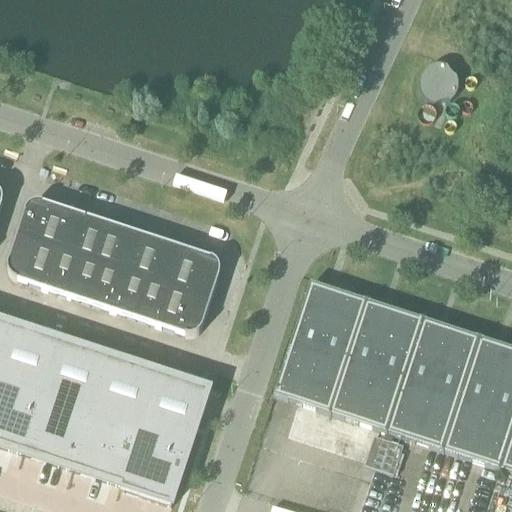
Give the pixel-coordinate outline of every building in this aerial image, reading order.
[(458,83),(457,81),(455,80),(453,78),(451,76),(449,74),(448,72),(446,71),(444,70),(441,69),(439,69),(436,69),(434,70),(431,70),(429,72),(427,73),(425,74),(423,76),(422,78),(421,80),(420,83),(419,85),(419,88),(419,90),(419,93),(420,95),(421,97),(422,99),(423,101),(425,103),(427,105),(429,106),(431,107),(433,108),(436,107),(438,106),(440,105),(443,105),(445,104),(448,105),(450,105),(452,104),(454,102),(455,100),(456,98),(457,96),(458,93),(458,91),(458,88),(458,86),(458,83)] [(25,216),(16,242),(57,255),(69,216),(41,207),(39,207),(37,207),(35,207),(33,208),(31,209),(29,210),(28,211),(27,213),(26,215),(25,216)] [(107,229),(69,216),(57,255),(79,263),(95,268),(107,229)] [(107,229),(95,268),(102,270),(125,278),(133,280),(145,241),(107,229)] [(183,254),(145,241),(133,280),(148,285),(171,293),(183,254)] [(15,284),(17,285),(44,294),(57,255),(16,242),(8,268),(8,270),(7,272),(7,274),(8,276),(8,277),(9,279),(10,281),(12,282),(14,284),(15,284)] [(210,262),(183,254),(171,293),(211,306),(219,280),(220,278),(220,276),(220,274),(219,271),(218,269),(217,268),(216,266),(214,264),(212,263),(210,262)] [(44,294),(67,301),(79,263),(57,255),(44,294)] [(102,270),(95,268),(79,263),(67,301),(90,309),(102,270)] [(112,316),(125,278),(102,270),(90,309),(112,316)] [(133,280),(125,278),(112,316),(135,324),(148,285),(133,280)] [(158,331),(171,293),(148,285),(135,324),(158,331)] [(273,401),(328,419),(366,306),(310,288),(273,401)] [(203,331),(211,306),(171,293),(158,331),(185,340),(187,341),(189,341),(191,341),(194,340),(196,339),(198,338),(199,337),(201,335),(202,333),(203,331)] [(385,437),(422,325),(366,306),(328,419),(385,437)] [(385,437),(442,456),(479,344),(422,325),(385,437)] [(0,327),(0,362),(10,331),(0,327)] [(10,331),(0,362),(0,450),(23,458),(60,347),(10,331)] [(498,475),(511,434),(511,354),(479,344),(442,456),(498,475)] [(60,347),(23,458),(73,474),(109,363),(60,347)] [(109,363),(73,474),(121,490),(122,490),(159,379),(109,363)] [(121,490),(120,494),(171,511),(196,434),(198,428),(201,417),(208,396),(204,394),(159,379),(122,490),(121,490)] [(511,434),(498,475),(500,475),(511,479),(511,434)] [(403,450),(374,440),(365,469),(394,479),(403,450)]
